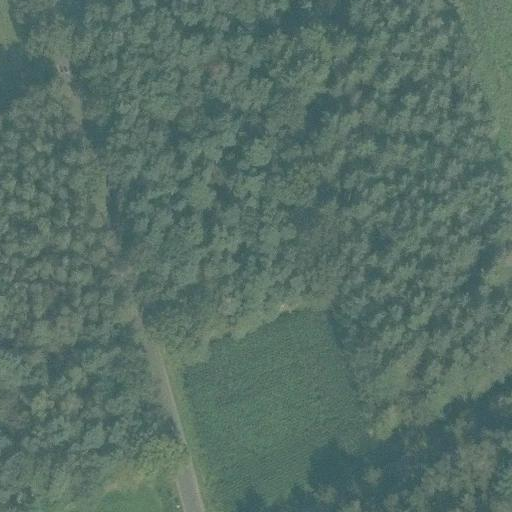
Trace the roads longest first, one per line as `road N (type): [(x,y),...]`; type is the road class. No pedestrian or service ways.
road 1 (unclassified): [(194,511),(56,0)]
road 2 (tertiary): [(377,511),(511,437)]
